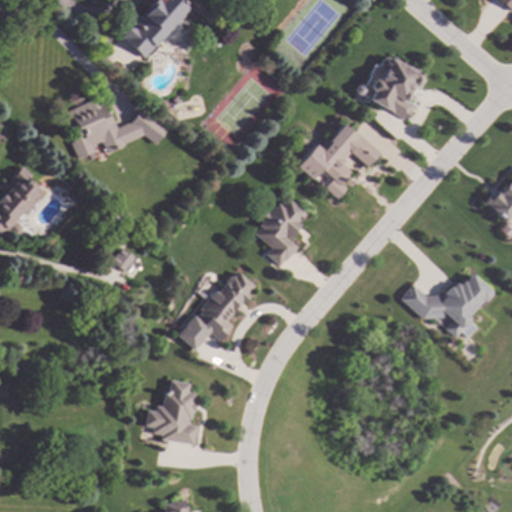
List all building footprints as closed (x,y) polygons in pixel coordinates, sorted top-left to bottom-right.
[(180,0),(187,6),(140,59),(116,38),(121,32),(119,30),(129,18),(132,20),(150,0),(180,0)] [(511,0),(511,3),(505,11),(493,0),(511,0)] [(417,75),(418,80),(415,86),(413,86),(410,85),(406,91),(406,95),(404,101),(401,100),(401,101),(409,106),(407,110),(409,111),(403,120),(365,100),(370,91),(368,89),(367,86),(370,80),(373,79),(375,80),(380,70),(377,68),(376,64),(380,58),(384,57),(417,75)] [(364,90),(363,94),(359,95),(355,93),(354,90),(355,87),(359,85),(363,87),(364,90)] [(96,106),(102,104),(113,128),(126,122),(136,109),(150,120),(140,134),(120,143),(121,145),(103,153),(99,142),(98,142),(97,141),(90,144),(90,145),(89,146),(91,151),(74,159),(67,142),(70,141),(62,122),(65,120),(61,112),(93,98),(96,106)] [(351,135),(353,133),(374,152),(362,167),(344,152),(335,162),(344,170),(336,180),(338,181),(335,184),(340,188),(332,197),(319,187),(326,179),(316,170),(308,180),(292,166),(310,145),(318,152),(326,143),(325,142),(339,125),(351,135)] [(29,175),(26,178),(42,193),(22,214),(19,212),(0,233),(0,194),(2,192),(0,190),(0,188),(8,180),(6,178),(18,165),(29,175)] [(511,214),(510,214),(502,223),(490,212),(489,214),(478,205),(487,195),(490,198),(496,191),(499,193),(498,189),(501,186),(504,186),(506,184),(508,185),(508,184),(507,183),(511,177),(511,214)] [(301,213),(293,222),(295,224),(284,237),(283,236),(282,236),(293,247),(281,261),(280,260),(274,266),(261,254),(267,248),(251,233),(256,227),(255,225),(257,223),(252,218),(260,209),(264,213),(274,203),(277,206),(284,198),(301,213)] [(132,257),(121,272),(107,262),(118,247),(132,257)] [(250,285),(242,294),(244,295),(222,321),(228,326),(215,341),(205,332),(190,351),(173,337),(190,316),(198,323),(199,322),(192,316),(197,310),(195,308),(210,290),(212,292),(227,274),(230,276),(234,271),(250,285)] [(490,292),(483,301),(477,300),(464,315),(467,318),(451,338),(440,329),(447,321),(442,317),(418,318),(396,299),(409,284),(422,296),(441,296),(439,295),(445,286),(448,288),(453,283),(456,285),(459,281),(461,282),(467,274),(490,292)] [(185,384),(184,392),(192,393),(189,412),(188,412),(187,419),(183,418),(182,424),(192,426),(189,445),(157,440),(158,435),(147,433),(148,427),(140,425),(143,410),(151,411),(152,406),(157,407),(160,392),(164,393),(167,380),(185,384)] [(69,501),(56,501),(56,490),(69,490),(69,501)] [(182,511),(185,511),(152,511),(160,510),(158,504),(180,499),(182,511)]
